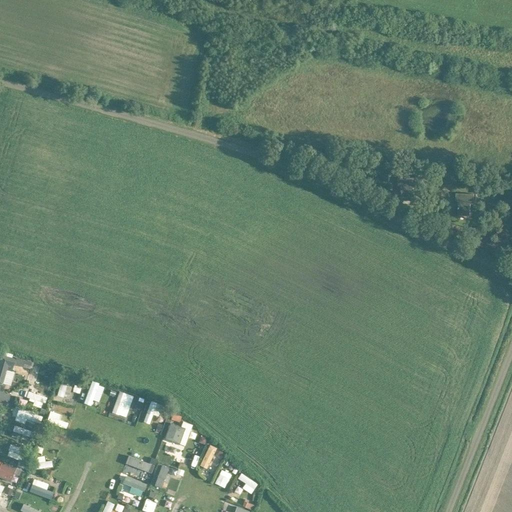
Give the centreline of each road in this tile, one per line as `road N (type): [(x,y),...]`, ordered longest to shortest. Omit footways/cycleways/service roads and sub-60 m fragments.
road 1 (unclassified): [(511,275),(266,158),(0,81)]
road 2 (unclassified): [(448,511),(511,349)]
